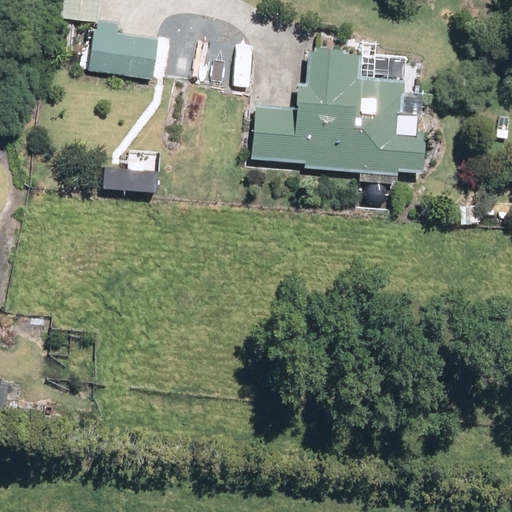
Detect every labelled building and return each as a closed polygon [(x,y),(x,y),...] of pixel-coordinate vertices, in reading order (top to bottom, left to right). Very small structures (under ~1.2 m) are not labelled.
[(98,20),(100,0),(61,0),(60,16),(98,20)] [(159,36),(118,30),(119,21),(98,19),(97,27),(93,26),(88,69),(154,78),(159,36)] [(315,48),(309,48),(307,82),(299,81),(297,106),(255,103),(252,157),(305,161),(305,166),(399,172),(399,168),(424,170),(427,130),(418,129),(419,112),(403,111),(405,79),(360,76),(362,52),(346,51),(347,47),(315,44),(315,48)] [(380,180),(377,179),(375,179),(374,179),(372,180),(369,181),(367,182),(365,184),(363,186),(362,188),(361,190),(360,193),(360,196),(361,198),(362,201),(363,203),(365,205),(367,207),(369,208),(372,209),(374,210),(377,210),(380,209),(382,208),(384,207),(386,205),(388,203),(389,201),(390,198),(391,196),(391,193),(390,190),(389,188),(388,186),(386,184),(384,182),(382,181),(380,180)] [(481,192),(461,191),(459,224),(480,225),(481,192)]
